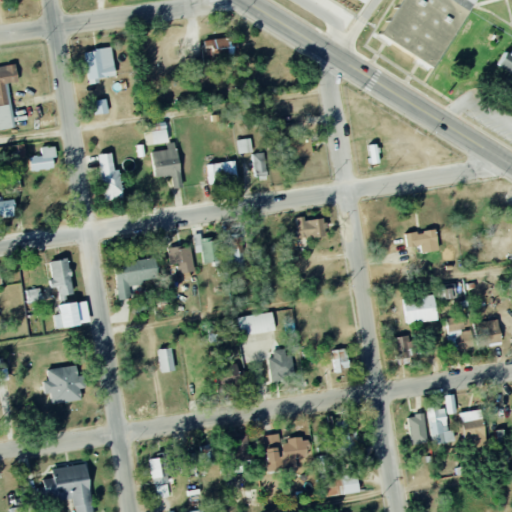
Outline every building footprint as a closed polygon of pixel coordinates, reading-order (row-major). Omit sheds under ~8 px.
[(390,0),(371,30),(426,65),(468,0),(390,0)] [(235,36),(239,57),(204,64),(202,52),(206,51),(205,42),(235,36)] [(491,60),(511,74),(511,41),(507,49),(501,45),(491,60)] [(89,86),(84,53),(103,50),(105,64),(115,62),(117,76),(107,77),(108,80),(97,82),(98,85),(89,86)] [(0,66),(17,63),(21,82),(6,84),(9,105),(0,106),(0,66)] [(108,113),(106,99),(93,101),(94,115),(108,113)] [(281,139),(283,160),(313,157),(310,135),(281,139)] [(238,154),(252,152),(250,138),(236,140),(238,154)] [(154,178),(171,176),(173,188),(181,187),(177,142),(166,143),(167,150),(151,152),(154,178)] [(379,163),(376,144),(368,145),(371,164),(379,163)] [(53,169),(53,158),(56,158),(55,146),(41,147),(41,156),(29,157),(30,170),(53,169)] [(253,176),(267,176),(266,152),(252,153),(253,176)] [(98,156),(105,202),(126,199),(122,170),(116,171),(114,154),(98,156)] [(206,164),(208,184),(237,181),(236,161),(206,164)] [(0,196),(0,217),(14,216),(12,199),(3,200),(2,196),(0,196)] [(304,221),(303,217),(295,218),(298,241),(326,238),(324,218),(304,221)] [(406,247),(420,245),(421,253),(438,251),(435,230),(404,234),(406,247)] [(195,253),(201,253),(200,234),(193,235),(195,253)] [(217,238),(202,239),(203,263),(218,263),(217,238)] [(224,255),(232,255),(232,267),(243,267),(242,238),(223,238),(224,255)] [(169,265),(177,264),(178,273),(193,272),(191,247),(168,248),(169,265)] [(72,295),(68,259),(49,261),(52,287),(57,287),(58,296),(72,295)] [(114,264),(118,300),(130,298),(128,286),(141,285),(141,280),(158,278),(156,259),(114,264)] [(402,300),(406,325),(438,319),(434,295),(402,300)] [(60,315),(53,315),(55,328),(89,324),(87,301),(58,304),(60,315)] [(239,335),(274,332),(272,313),(237,316),(239,335)] [(470,328),(468,315),(446,319),(452,352),(474,348),(470,328)] [(480,347),(502,341),(496,319),(474,325),(480,347)] [(395,359),(411,357),(409,336),(393,337),(395,359)] [(160,373),(174,371),(171,348),(157,350),(160,373)] [(349,369),(346,348),(331,350),(333,371),(349,369)] [(268,352),(273,381),(295,377),(291,355),(285,356),(284,349),(268,352)] [(216,387),(241,383),(237,363),(213,367),(216,387)] [(47,370),(48,382),(43,382),(44,395),(50,394),(51,404),(81,400),(80,389),(84,389),(82,376),(77,376),(76,366),(47,370)] [(456,413),(453,395),(444,396),(445,407),(427,409),(431,445),(454,442),(453,430),(447,431),(445,415),(456,413)] [(459,413),(462,431),(483,427),(480,410),(459,413)] [(407,416),(409,444),(425,444),(424,415),(407,416)] [(335,421),(340,456),(358,454),(355,429),(351,430),(350,419),(335,421)] [(502,429),(493,432),(500,464),(509,462),(502,429)] [(266,472),(296,470),(295,457),(310,456),(309,439),(279,441),(279,434),(263,436),(266,472)] [(251,461),(250,436),(235,437),(236,461),(251,461)] [(200,466),(214,465),(213,450),(200,450),(200,466)] [(181,453),(181,471),(195,471),(196,454),(181,453)] [(317,474),(329,473),(328,455),(316,455),(317,474)] [(151,459),(153,498),(167,497),(165,458),(151,459)] [(51,469),(52,478),(40,480),(44,501),(72,497),(74,511),(92,511),(85,464),(51,469)] [(324,496),(358,494),(357,475),(323,477),(324,496)]
